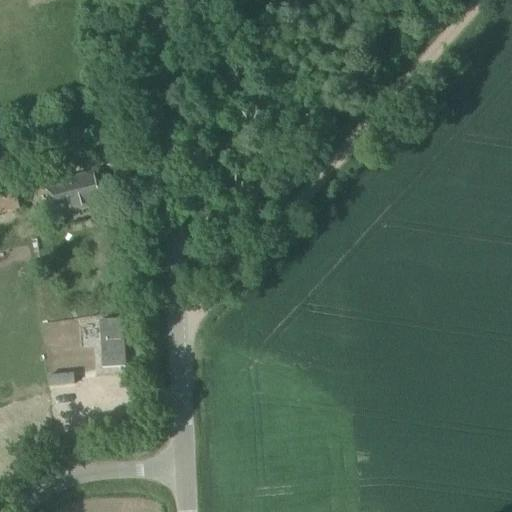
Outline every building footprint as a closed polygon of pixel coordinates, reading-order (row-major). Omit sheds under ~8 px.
[(54,219),(100,207),(92,175),(45,186),(54,219)] [(0,214),(19,210),(10,180),(0,182),(0,214)] [(71,261),(34,267),(38,289),(75,283),(71,261)] [(267,351),(233,353),(235,403),(269,401),(267,351)] [(294,511),(296,468),(309,468),(310,451),(272,450),(269,511),(294,511)]
